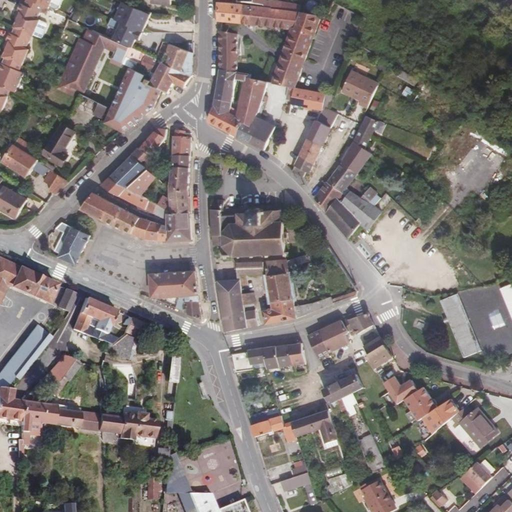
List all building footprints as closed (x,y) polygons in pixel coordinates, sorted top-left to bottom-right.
[(17,0),(16,4),(19,6),(36,11),(42,13),(43,11),(46,0),(17,0)] [(56,0),(46,0),(43,11),(48,13),(51,13),(53,11),(57,0),(56,0)] [(144,0),(144,5),(163,8),(164,0),(144,0)] [(268,3),(298,11),(299,0),(231,0),(231,2),(268,3)] [(149,14),(122,2),(114,19),(121,22),(114,37),(134,47),(149,14)] [(298,63),(313,15),(298,11),(268,6),(213,4),(214,21),(287,26),(277,55),(269,81),(291,85),(298,63)] [(36,11),(19,6),(18,10),(34,16),(36,11)] [(34,16),(18,10),(14,9),(11,17),(14,18),(11,25),(8,33),(9,33),(26,39),(28,40),(34,25),(31,23),(34,16)] [(47,23),(39,20),(34,32),(42,35),(47,23)] [(90,31),(84,44),(78,41),(59,84),(70,89),(81,93),(97,56),(100,49),(109,53),(106,60),(120,67),(123,61),(127,51),(149,61),(147,66),(156,71),(154,75),(144,71),(129,64),(115,93),(109,108),(97,103),(94,113),(105,117),(98,133),(109,143),(149,109),(147,108),(152,97),(159,85),(166,89),(170,82),(181,86),(183,79),(185,73),(185,64),(186,51),(167,44),(165,51),(166,52),(162,62),(155,60),(104,38),(90,31)] [(253,120),(255,111),(257,112),(261,96),(256,94),(258,89),(259,79),(244,77),(236,75),(235,35),(214,32),(214,70),(213,76),(210,98),(205,120),(213,124),(224,130),(262,152),(269,131),(252,123),(253,120)] [(7,39),(23,46),(26,39),(9,33),(7,39)] [(0,62),(17,69),(23,54),(20,53),(23,46),(7,39),(3,37),(0,46),(3,47),(0,53),(0,62)] [(510,45),(496,39),(491,50),(505,56),(510,45)] [(0,68),(15,74),(17,69),(0,62),(0,68)] [(0,91),(8,95),(10,95),(18,76),(15,74),(0,68),(0,91)] [(410,84),(413,79),(398,70),(396,75),(410,84)] [(364,108),(374,86),(350,72),(340,91),(357,101),(356,103),(364,108)] [(70,89),(59,84),(57,90),(67,94),(70,89)] [(291,85),(288,100),(321,108),(325,92),(291,85)] [(398,94),(404,98),(408,92),(402,88),(398,94)] [(329,107),(333,94),(327,93),(323,106),(329,107)] [(370,101),(363,117),(372,120),(379,104),(370,101)] [(327,133),(336,113),(322,107),(321,108),(293,167),(305,174),(307,171),(308,167),(310,168),(327,133)] [(339,241),(352,229),(360,237),(378,222),(369,211),(338,197),(356,179),(370,159),(361,152),(375,126),(362,121),(358,130),(354,140),(352,146),(343,160),(339,166),(330,176),(311,200),(310,205),(339,241)] [(180,131),(170,130),(169,155),(167,198),(157,192),(154,200),(141,192),(154,168),(142,158),(152,149),(161,128),(152,127),(141,138),(131,148),(129,146),(122,153),(124,154),(114,163),(100,177),(95,182),(116,192),(126,197),(143,207),(165,221),(165,224),(132,214),(87,191),(80,203),(107,219),(127,231),(143,236),(153,238),(163,240),(184,237),(182,206),(181,191),(181,186),(183,161),(184,138),(185,135),(180,134),(180,131)] [(61,153),(73,136),(61,128),(42,157),(59,168),(66,157),(61,153)] [(441,177),(449,183),(480,144),(508,168),(479,203),(487,210),(511,178),(511,157),(479,131),(441,177)] [(28,162),(7,148),(4,153),(6,154),(0,163),(0,167),(17,179),(28,163),(28,162)] [(36,159),(31,167),(44,175),(49,167),(36,159)] [(63,187),(46,175),(39,186),(45,190),(43,194),(49,199),(63,187)] [(2,184),(4,179),(0,177),(0,190),(0,191),(0,206),(20,217),(29,199),(2,184)] [(369,211),(372,215),(380,208),(378,205),(379,205),(368,193),(360,201),(369,211)] [(206,234),(217,234),(216,226),(227,217),(235,216),(234,206),(216,207),(216,197),(205,197),(206,234)] [(216,226),(217,234),(217,243),(227,249),(275,247),(274,234),(282,234),(281,223),(275,223),(274,212),(260,211),(260,206),(234,206),(235,216),(227,217),(216,226)] [(56,221),(50,227),(59,231),(51,249),(55,251),(54,256),(70,263),(85,233),(62,224),(56,221)] [(293,254),(282,256),(283,265),(294,263),(293,254)] [(283,265),(282,256),(259,257),(263,298),(287,296),(283,265)] [(255,257),(232,258),(234,271),(237,271),(256,270),(255,257)] [(45,308),(55,290),(0,263),(0,296),(0,297),(0,296),(0,289),(1,288),(3,289),(45,308)] [(173,295),(168,305),(195,317),(190,270),(174,271),(166,271),(147,271),(148,295),(152,296),(173,295)] [(222,327),(251,323),(248,302),(251,302),(250,290),(237,291),(235,279),(234,274),(213,276),(222,327)] [(511,284),(500,289),(511,318),(511,284)] [(465,358),(482,350),(458,293),(441,299),(465,358)] [(67,319),(77,300),(64,295),(56,314),(67,319)] [(287,296),(263,298),(263,305),(258,306),(260,322),(276,319),(290,318),(290,314),(289,305),(287,296)] [(327,297),(289,305),(290,314),(329,303),(327,297)] [(108,332),(116,316),(85,303),(82,303),(72,338),(81,341),(83,335),(88,324),(108,332)] [(130,334),(135,336),(139,326),(128,321),(121,337),(126,340),(130,334)] [(348,335),(351,340),(366,330),(363,325),(361,322),(357,323),(348,326),(336,330),(341,338),(348,335)] [(144,339),(144,338),(148,329),(139,326),(135,336),(144,339)] [(331,342),(341,338),(336,330),(334,326),(327,329),(316,333),(320,354),(332,349),(331,342)] [(156,342),(159,334),(148,329),(144,338),(156,342)] [(376,345),(366,330),(351,340),(360,355),(376,345)] [(14,387),(50,346),(34,333),(0,372),(0,389),(2,392),(10,383),(14,387)] [(305,360),(320,354),(316,333),(309,335),(301,338),(305,360)] [(81,341),(103,350),(104,342),(83,335),(81,341)] [(287,344),(281,345),(283,364),(293,362),(291,343),(287,344)] [(274,345),(270,346),(273,365),(283,364),(281,345),(274,345)] [(360,355),(364,361),(380,351),(376,345),(360,355)] [(227,351),(230,370),(248,368),(248,363),(261,362),(262,367),(273,365),(270,346),(256,347),(227,351)] [(370,374),(388,363),(384,357),(380,351),(364,361),(362,363),(367,370),(370,374)] [(0,421),(17,423),(17,437),(23,438),(23,431),(31,431),(31,445),(40,446),(40,426),(98,433),(97,418),(94,418),(94,411),(47,407),(70,358),(60,353),(42,375),(48,379),(47,382),(50,383),(51,380),(54,382),(48,396),(43,406),(21,404),(16,403),(10,403),(11,395),(0,393),(0,421)] [(44,393),(48,396),(54,382),(51,380),(50,383),(48,387),(46,385),(44,388),(45,390),(44,393)] [(340,399),(348,395),(342,382),(311,397),(317,410),(331,404),(340,399)] [(384,395),(394,410),(401,405),(415,396),(407,386),(397,393),(390,382),(381,388),(385,394),(384,395)] [(401,405),(414,423),(416,422),(433,411),(431,409),(428,404),(420,392),(415,396),(401,405)] [(337,417),(347,412),(340,399),(331,404),(337,417)] [(110,420),(100,419),(101,433),(120,435),(120,440),(133,442),(134,437),(151,439),(156,439),(156,421),(146,420),(146,416),(136,415),(136,418),(123,416),(119,400),(113,401),(115,415),(109,414),(110,420)] [(448,425),(456,418),(445,404),(433,411),(416,422),(429,440),(448,425)] [(247,421),(249,429),(272,420),(269,412),(247,421)] [(316,416),(315,413),(285,424),(287,429),(316,416)] [(469,421),(462,413),(456,418),(448,425),(454,433),(457,431),(476,455),(492,441),(473,418),(469,421)] [(322,449),(331,446),(316,416),(287,429),(291,439),(296,437),(313,431),(322,449)] [(249,429),(253,440),(277,431),(276,428),(272,420),(249,429)] [(292,442),(291,439),(287,429),(282,431),(280,426),(276,428),(277,431),(283,444),(292,442)] [(360,430),(357,431),(376,470),(389,463),(371,433),(364,436),(360,430)] [(5,438),(5,450),(18,450),(17,437),(5,438)] [(166,455),(166,451),(158,450),(156,460),(166,461),(166,455)] [(166,463),(179,463),(176,456),(166,455),(166,461),(166,463)] [(155,467),(166,469),(166,463),(166,461),(156,460),(155,467)] [(479,493),(495,478),(480,462),(465,477),(479,493)] [(166,469),(165,492),(180,492),(187,511),(196,511),(189,492),(179,463),(166,463),(166,469)] [(309,503),(315,501),(303,472),(280,481),(285,493),(302,487),(309,503)] [(372,511),(396,511),(397,511),(377,477),(360,487),(366,498),(365,500),(372,511)] [(158,481),(147,481),(147,499),(158,499),(158,481)] [(450,501),(440,491),(435,495),(444,506),(450,501)] [(250,511),(246,500),(220,509),(214,492),(189,492),(196,511),(250,511)] [(511,501),(507,496),(494,507),(497,510),(502,506),(504,508),(511,501)] [(502,506),(497,510),(494,511),(511,511),(511,500),(511,501),(504,508),(502,506)]
